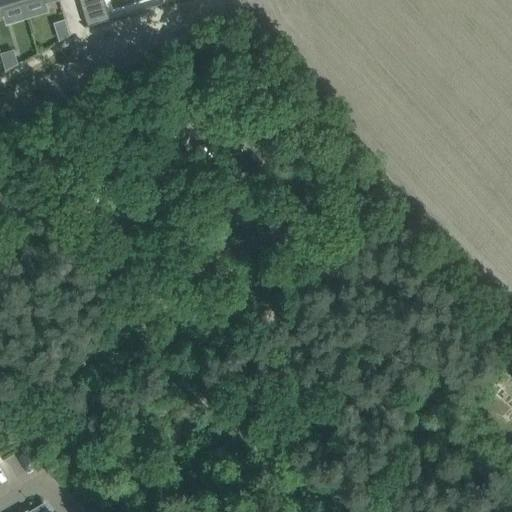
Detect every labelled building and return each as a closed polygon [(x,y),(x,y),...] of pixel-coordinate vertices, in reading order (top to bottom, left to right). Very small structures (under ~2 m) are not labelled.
[(0,0),(0,17),(3,16),(2,10),(22,4),(21,0),(0,0)] [(65,20),(53,23),(58,42),(69,35),(66,24),(65,20)] [(12,51),(0,54),(5,72),(16,66),(12,51)] [(97,164),(58,194),(77,218),(115,188),(97,164)] [(108,210),(90,226),(96,233),(115,218),(108,210)] [(156,223),(153,232),(161,237),(165,230),(167,227),(170,222),(160,216),(157,221),(156,223)]
